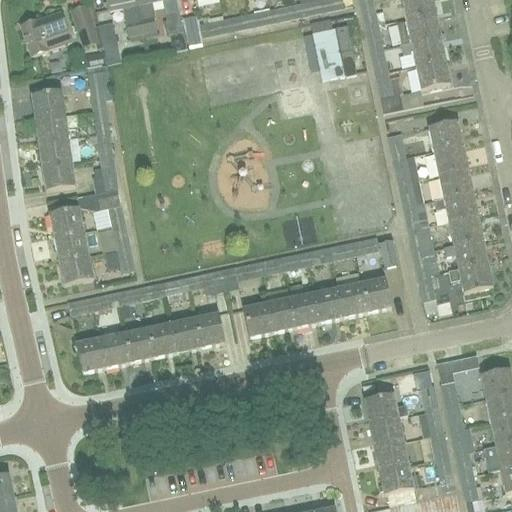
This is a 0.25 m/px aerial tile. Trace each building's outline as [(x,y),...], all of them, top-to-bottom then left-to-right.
[(143,36),(134,0),(106,0),(109,15),(123,12),(128,39),(143,36)] [(134,0),(143,36),(155,34),(152,21),(154,21),(151,6),(164,3),(163,0),(134,0)] [(320,0),(317,1),(320,16),(343,11),(343,8),(341,0),(340,0),(320,0)] [(373,5),(372,0),(357,0),(359,8),(373,5)] [(431,0),(400,0),(406,23),(435,17),(431,0)] [(317,1),(293,6),(297,21),(320,16),(317,1)] [(378,29),(373,5),(359,8),(364,32),(378,29)] [(102,51),(97,28),(95,29),(87,6),(69,12),(82,51),(95,48),(97,52),(102,51)] [(293,6),(283,8),(270,11),(273,26),(297,21),(293,6)] [(270,11),(246,16),(249,31),(273,26),(270,11)] [(183,34),(178,12),(164,15),(169,37),(183,34)] [(246,16),(228,20),(222,21),(226,36),(249,31),(246,16)] [(406,23),(410,44),(411,46),(440,40),(435,17),(406,23)] [(226,36),(222,21),(209,24),(208,19),(197,21),(196,18),(182,21),(188,48),(202,46),(201,41),(226,36)] [(21,30),(31,59),(48,54),(47,52),(65,46),(56,19),(38,25),(37,24),(21,30)] [(112,25),(97,28),(102,51),(117,47),(112,25)] [(357,74),(347,27),(312,35),(322,82),(357,74)] [(383,52),(378,29),(364,32),(369,55),(383,52)] [(411,46),(410,44),(400,46),(402,59),(413,57),(416,70),(445,64),(440,40),(411,46)] [(388,76),(383,52),(369,55),(374,79),(388,76)] [(106,67),(103,55),(93,57),(95,69),(106,67)] [(416,70),(421,93),(421,94),(450,88),(445,64),(416,70)] [(93,114),(106,112),(105,102),(112,101),(106,68),(86,72),(93,114)] [(393,98),(389,82),(375,85),(379,102),(380,101),(383,116),(403,112),(400,97),(393,98)] [(34,123),(64,118),(61,94),(31,98),(34,123)] [(106,112),(93,114),(96,138),(110,136),(106,112)] [(64,118),(34,123),(38,147),(76,141),(75,132),(66,133),(64,118)] [(432,155),(461,149),(456,124),(427,131),(432,155)] [(110,136),(96,138),(99,162),(113,160),(110,136)] [(392,164),(414,160),(413,158),(405,160),(400,137),(387,140),(392,164)] [(76,141),(38,147),(41,170),(71,166),(68,143),(76,142),(76,141)] [(488,144),(491,159),(503,157),(501,142),(488,144)] [(467,172),(461,149),(432,155),(437,179),(467,172)] [(113,160),(99,162),(104,194),(118,191),(113,160)] [(414,160),(392,164),(397,188),(419,183),(414,160)] [(75,190),(71,166),(41,170),(44,194),(75,190)] [(472,196),(467,172),(437,179),(442,202),(472,196)] [(424,207),(419,183),(397,188),(402,211),(424,207)] [(111,231),(125,227),(124,221),(118,192),(76,200),(78,211),(95,214),(107,211),(111,231)] [(472,196),(442,202),(447,226),(477,219),(472,196)] [(424,207),(402,211),(407,235),(429,230),(424,207)] [(53,242),(83,236),(78,211),(48,217),(53,242)] [(447,226),(452,249),(482,243),(477,219),(447,226)] [(130,250),(125,227),(111,231),(116,254),(130,250)] [(433,254),(429,230),(407,235),(412,258),(433,254)] [(88,259),(83,236),(53,242),(58,265),(88,259)] [(350,245),(353,259),(379,253),(375,240),(350,245)] [(378,245),(384,270),(398,267),(393,242),(378,245)] [(452,249),(444,251),(446,260),(454,258),(457,271),(457,272),(487,266),(482,243),(452,249)] [(350,245),(327,250),(330,264),(353,259),(350,245)] [(130,250),(116,254),(120,276),(135,273),(130,250)] [(330,264),(327,250),(304,255),(306,269),(330,264)] [(433,254),(412,258),(417,281),(430,279),(430,278),(438,276),(433,254)] [(306,269),(304,255),(280,260),(283,274),(306,269)] [(88,259),(58,265),(63,289),(93,283),(88,259)] [(280,260),(257,265),(260,279),(283,274),(280,260)] [(260,279),(257,265),(221,273),(226,293),(239,290),(237,284),(260,279)] [(457,272),(457,271),(447,273),(449,285),(459,282),(462,297),(492,290),(487,266),(457,272)] [(221,273),(184,281),(187,294),(204,290),(206,298),(226,293),(221,273)] [(430,279),(417,281),(422,305),(435,303),(434,301),(441,299),(438,287),(432,288),(430,279)] [(184,281),(160,286),(163,299),(165,299),(168,308),(184,305),(182,295),(187,294),(184,281)] [(384,282),(359,287),(365,317),(390,312),(384,282)] [(160,286),(137,291),(140,304),(163,299),(160,286)] [(365,317),(359,287),(336,292),(342,322),(365,317)] [(140,304),(137,291),(113,296),(116,309),(140,304)] [(336,292),(312,297),(318,327),(342,322),(336,292)] [(116,309),(113,296),(90,301),(93,314),(116,309)] [(318,327),(312,297),(289,302),(295,332),(318,327)] [(266,307),(268,307),(266,299),(255,301),(256,309),(242,312),(248,342),(272,337),(266,307)] [(93,314),(90,301),(67,306),(70,319),(93,314)] [(289,302),(268,307),(266,307),(272,337),(295,332),(289,302)] [(193,322),(199,352),(223,347),(217,317),(193,322)] [(199,352),(193,322),(169,327),(176,357),(199,352)] [(169,327),(146,332),(152,362),(176,357),(169,327)] [(152,362),(146,332),(122,337),(129,367),(152,362)] [(122,337),(99,342),(106,372),(129,367),(122,337)] [(106,372),(99,342),(75,347),(82,377),(106,372)] [(450,376),(455,375),(453,364),(436,368),(440,387),(452,385),(450,376)] [(484,403),(511,397),(511,384),(509,373),(479,379),(484,403)] [(445,412),(457,409),(452,385),(440,387),(445,412)] [(425,415),(437,413),(433,389),(420,391),(425,415)] [(369,428),(399,421),(398,420),(407,418),(405,407),(396,409),(393,397),(363,403),(369,428)] [(511,397),(484,403),(489,427),(511,421),(511,397)] [(457,409),(445,412),(450,435),(462,433),(462,431),(460,421),(466,420),(465,412),(458,414),(457,409)] [(437,413),(425,415),(416,417),(421,441),(430,439),(442,436),(437,413)] [(403,445),(399,421),(369,428),(373,451),(403,445)] [(511,446),(511,421),(489,427),(494,450),(511,446)] [(462,433),(450,435),(455,459),(467,456),(467,455),(475,454),(470,430),(462,431),(462,433)] [(442,436),(430,439),(435,463),(447,461),(442,436)] [(403,445),(373,451),(378,475),(408,469),(403,445)] [(511,470),(511,446),(494,450),(499,474),(511,470)] [(467,456),(455,459),(460,482),(472,479),(467,456)] [(451,477),(447,461),(435,463),(438,480),(451,477)] [(408,469),(378,475),(383,499),(398,496),(400,507),(416,504),(413,492),(422,490),(419,476),(410,478),(408,469)] [(511,470),(499,474),(504,498),(511,495),(511,470)] [(0,502),(13,500),(8,479),(0,480),(0,502)] [(472,479),(460,482),(465,505),(477,502),(472,479)] [(416,504),(400,507),(400,508),(382,511),(457,511),(454,497),(416,505),(416,504)] [(15,511),(13,500),(0,502),(0,511),(15,511)]
